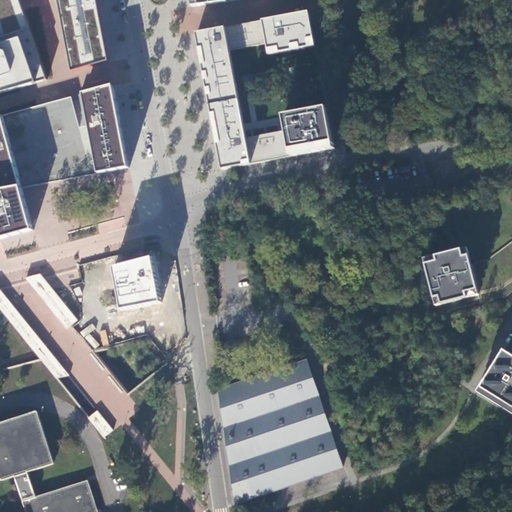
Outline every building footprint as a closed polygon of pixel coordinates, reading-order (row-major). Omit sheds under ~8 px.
[(0,0),(0,93),(47,80),(19,0),(0,0)] [(97,0),(58,0),(72,72),(110,61),(97,0)] [(318,46),(311,12),(279,18),(262,21),(222,29),(197,33),(203,62),(210,98),(213,118),(219,148),(223,169),(248,164),(286,157),(337,148),(330,109),(318,46)] [(130,168),(116,96),(114,85),(0,116),(0,238),(0,240),(34,230),(27,204),(23,188),(88,176),(130,168)] [(462,249),(436,256),(437,260),(426,263),(435,298),(441,297),(443,303),(468,297),(467,292),(478,289),(469,255),(464,256),(462,249)] [(114,267),(122,310),(162,302),(153,257),(114,267)] [(47,283),(41,275),(28,278),(26,279),(32,287),(39,294),(59,318),(68,330),(71,327),(74,324),(78,320),(62,301),(61,300),(50,286),(47,283)] [(47,368),(56,379),(69,376),(60,364),(51,354),(49,351),(47,348),(42,342),(20,315),(10,303),(3,294),(1,292),(0,290),(0,309),(1,310),(11,323),(16,329),(34,352),(37,356),(41,361),(47,368)] [(480,387),(511,406),(511,354),(504,350),(480,387)] [(342,467),(306,360),(220,389),(237,502),(342,467)] [(511,413),(511,406),(480,387),(478,392),(511,413)] [(115,432),(97,411),(88,419),(105,440),(115,432)] [(0,511),(97,511),(88,481),(75,485),(36,497),(28,471),(54,463),(37,412),(0,423),(0,511)]
